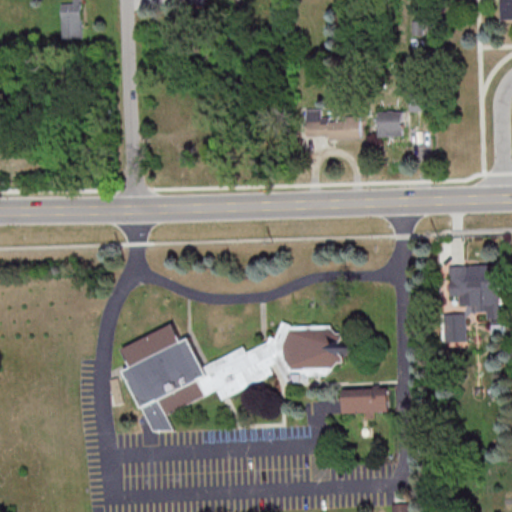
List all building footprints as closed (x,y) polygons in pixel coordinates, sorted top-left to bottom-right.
[(63,0),(63,38),(82,38),(82,0),(63,0)] [(511,0),(511,21),(503,22),(502,0),(511,0)] [(414,35),(428,35),(428,5),(414,5),(414,35)] [(411,110),(425,110),(425,91),(411,91),(411,110)] [(362,138),(362,117),(323,117),(323,108),(307,109),(307,138),(362,138)] [(405,110),(380,110),(380,135),(405,135),(405,110)] [(452,295),(469,295),(469,305),(479,305),(479,312),(491,311),(491,321),(503,321),(501,264),(452,265),(452,295)] [(468,314),(447,314),(447,342),(468,342),(468,314)] [(124,344),(132,367),(130,368),(151,429),(176,431),(172,418),(172,410),(221,393),(222,395),(275,377),(287,381),(310,382),(310,374),(317,374),(348,362),(348,342),(345,333),(345,332),(337,332),(334,326),(281,324),(280,338),(248,349),(248,348),(203,364),(195,339),(182,339),(177,325),(124,344)] [(345,388),(345,412),(391,411),(390,387),(345,388)]
